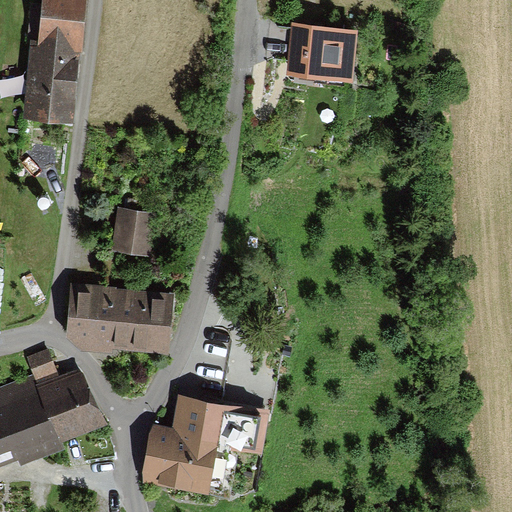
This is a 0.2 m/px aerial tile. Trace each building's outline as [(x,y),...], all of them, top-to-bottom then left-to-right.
[(30,29),(27,113),(47,113),(46,119),(67,120),(70,42),(79,42),(80,0),(43,0),(43,29),(30,29)] [(292,24),(292,79),(345,79),(345,24),(292,24)] [(117,204),(112,246),(144,249),(148,208),(117,204)] [(65,328),(82,341),(166,346),(169,295),(67,289),(65,328)] [(55,433),(72,426),(74,431),(101,420),(78,364),(54,373),(43,346),(26,352),(35,375),(0,388),(0,450),(12,446),(17,459),(59,442),(55,433)] [(144,484),(198,487),(201,438),(252,441),(255,402),(178,397),(176,425),(148,423),(144,484)]
